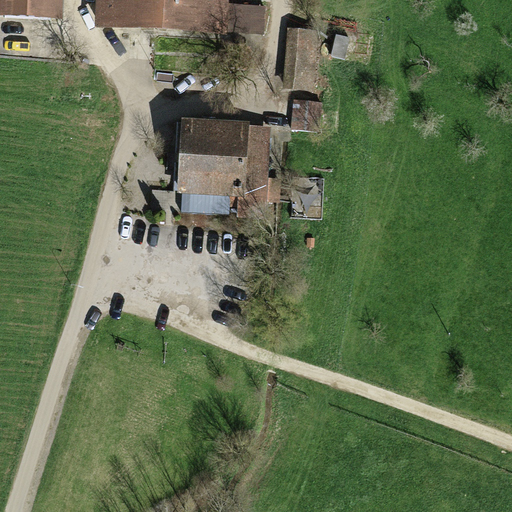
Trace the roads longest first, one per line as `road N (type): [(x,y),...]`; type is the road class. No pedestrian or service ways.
road 1 (unclassified): [(283,0),(263,98),(145,95),(19,511)]
road 2 (track): [(511,443),(237,346),(92,285)]
